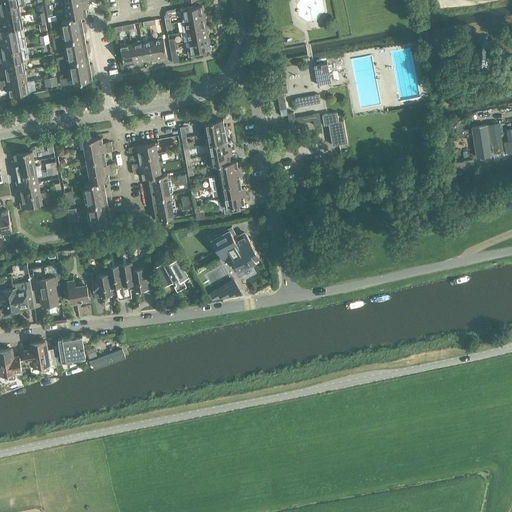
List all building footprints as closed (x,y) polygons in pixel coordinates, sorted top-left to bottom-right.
[(0,0),(0,6),(0,8),(19,5),(25,4),(24,0),(0,0)] [(88,7),(87,3),(66,7),(68,17),(68,18),(80,16),(87,15),(86,8),(88,7)] [(2,15),(0,15),(0,19),(21,16),(19,5),(0,8),(2,15)] [(168,17),(179,13),(177,6),(166,10),(168,17)] [(183,9),(185,20),(204,17),(202,6),(183,9)] [(37,13),(39,24),(46,23),(44,11),(44,12),(37,13)] [(0,23),(3,23),(4,30),(23,27),(21,16),(0,19),(0,23)] [(62,18),(66,39),(84,36),(83,30),(86,30),(84,21),(81,21),(80,16),(68,18),(68,17),(62,18)] [(204,17),(185,20),(181,21),(183,32),(187,31),(206,28),(204,17)] [(47,30),(46,23),(39,24),(40,32),(47,30)] [(23,27),(4,30),(0,30),(0,41),(25,36),(23,27)] [(208,38),(206,28),(187,31),(189,41),(208,38)] [(47,34),(39,35),(41,44),(49,42),(47,34)] [(158,39),(152,40),(156,60),(160,59),(160,58),(167,57),(163,35),(158,36),(158,39)] [(27,47),(25,36),(0,41),(0,45),(1,45),(2,52),(27,47)] [(90,51),(88,42),(85,42),(84,36),(66,39),(70,61),(88,58),(87,52),(90,51)] [(210,48),(208,38),(189,41),(190,46),(186,49),(188,56),(206,53),(206,49),(210,48)] [(135,63),(139,63),(139,62),(145,61),(142,42),(141,39),(137,40),(137,43),(131,44),(135,63)] [(152,60),(156,60),(152,40),(142,42),(145,61),(152,60)] [(130,64),(135,63),(131,44),(125,45),(125,43),(120,43),(124,65),(130,64)] [(22,60),(29,59),(27,47),(2,52),(4,59),(0,59),(0,63),(22,59),(22,60)] [(51,56),(43,57),(45,66),(53,65),(51,56)] [(89,64),(88,58),(70,61),(74,82),(92,79),(91,73),(94,72),(92,63),(89,64)] [(24,70),(22,60),(22,59),(0,63),(0,67),(5,66),(6,73),(24,70)] [(317,85),(332,82),(328,62),(313,65),(317,85)] [(282,71),(283,80),(301,77),(300,68),(282,71)] [(0,85),(26,80),(24,70),(6,73),(7,80),(0,81),(0,85)] [(56,75),(45,77),(46,86),(58,84),(56,75)] [(28,91),(26,80),(0,85),(0,86),(1,89),(9,87),(10,94),(28,91)] [(283,92),(287,91),(286,85),(278,87),(276,87),(279,110),(286,108),(283,92)] [(297,106),(321,102),(319,95),(296,99),(297,106)] [(315,125),(321,124),(319,113),(313,114),(295,117),(294,111),(287,113),(290,124),(296,123),(314,120),(315,125)] [(327,114),(322,114),(324,122),(324,124),(329,123),(339,121),(337,112),(327,114)] [(200,134),(206,133),(228,129),(227,125),(224,126),(223,119),(198,123),(200,134)] [(506,128),(501,129),(505,153),(511,151),(511,123),(511,119),(505,120),(506,128)] [(339,121),(329,123),(329,124),(330,130),(340,128),(339,121)] [(487,122),(471,125),(477,158),(492,155),(487,122)] [(340,128),(330,130),(332,145),(340,143),(343,143),(348,142),(345,127),(340,128)] [(228,133),(228,129),(206,133),(208,143),(227,140),(226,133),(228,133)] [(84,149),(82,149),(82,151),(112,146),(111,141),(103,143),(102,137),(83,140),(84,149)] [(208,143),(210,154),(231,150),(231,146),(228,147),(227,140),(208,143)] [(137,150),(138,156),(158,153),(156,142),(128,147),(129,152),(137,150)] [(85,153),(87,162),(106,158),(104,152),(113,151),(112,146),(82,151),(83,153),(85,153)] [(12,160),(13,164),(34,160),(32,149),(13,153),(15,160),(12,160)] [(231,150),(210,154),(205,155),(207,166),(212,165),(231,162),(231,161),(230,155),(232,154),(231,150)] [(160,164),(158,153),(138,156),(140,162),(132,164),(132,169),(160,164)] [(86,171),(86,173),(116,167),(115,162),(107,164),(106,158),(87,162),(88,170),(86,171)] [(473,159),(455,161),(456,170),(474,168),(473,159)] [(34,160),(13,164),(14,168),(16,168),(18,174),(41,170),(40,165),(35,166),(34,160)] [(237,160),(231,161),(231,162),(212,165),(213,170),(219,169),(220,174),(242,170),(241,166),(238,167),(237,160)] [(161,174),(160,164),(132,169),(133,173),(141,172),(143,178),(149,177),(162,175),(161,174)] [(117,172),(116,167),(86,173),(87,175),(89,174),(90,182),(90,183),(104,181),(110,180),(108,173),(117,172)] [(19,181),(16,181),(17,185),(38,181),(37,175),(42,175),(41,170),(18,174),(19,181)] [(214,175),(216,186),(241,182),(239,175),(243,174),(242,170),(220,174),(214,175)] [(175,216),(167,172),(161,174),(162,175),(149,177),(150,183),(147,183),(149,193),(151,192),(153,204),(151,204),(153,214),(155,213),(156,219),(175,216)] [(38,181),(17,185),(18,189),(20,189),(21,195),(40,192),(38,181)] [(107,186),(105,186),(104,181),(90,183),(90,182),(85,183),(93,226),(111,223),(110,217),(113,217),(111,207),(109,208),(106,196),(109,196),(107,186)] [(242,188),(241,182),(216,186),(217,197),(246,192),(245,188),(242,188)] [(23,202),(20,203),(21,206),(42,202),(41,197),(48,196),(47,191),(40,192),(21,195),(23,202)] [(246,192),(217,197),(219,208),(224,207),(239,204),(245,203),(243,196),(246,196),(246,192)] [(381,200),(345,207),(349,230),(348,230),(350,242),(351,241),(353,251),(389,244),(381,200)] [(0,202),(0,201),(0,228),(1,236),(2,237),(3,237),(3,234),(12,232),(8,209),(2,210),(0,202)] [(239,204),(224,207),(225,213),(240,210),(239,204)] [(238,272),(251,265),(250,262),(254,260),(259,257),(245,231),(236,236),(231,227),(211,238),(223,259),(229,256),(238,272)] [(180,280),(188,276),(177,256),(170,260),(168,257),(156,264),(167,284),(178,277),(180,280)] [(132,261),(119,263),(125,298),(131,297),(129,283),(134,282),(135,282),(133,268),(132,261)] [(118,299),(125,298),(119,263),(106,265),(107,272),(109,287),(111,286),(116,286),(118,299)] [(145,266),(133,268),(135,282),(134,282),(135,288),(147,287),(147,282),(152,282),(150,267),(145,268),(145,266)] [(100,294),(112,292),(111,286),(109,287),(107,272),(95,274),(96,276),(92,277),(94,291),(99,290),(100,294)] [(42,306),(58,303),(55,285),(56,285),(55,277),(41,279),(42,286),(38,287),(39,297),(41,297),(42,306)] [(71,303),(89,300),(86,283),(75,285),(74,279),(67,280),(71,303)] [(14,287),(16,303),(20,302),(20,306),(28,305),(27,295),(33,294),(30,280),(13,283),(14,287)] [(4,312),(21,310),(20,306),(20,302),(16,303),(14,287),(0,289),(0,290),(0,292),(0,291),(0,302),(3,302),(4,312)] [(208,293),(212,300),(219,299),(214,290),(208,293)] [(60,350),(54,351),(56,363),(62,362),(66,361),(66,359),(85,356),(82,335),(70,337),(69,335),(62,336),(62,338),(58,337),(59,340),(60,350)] [(56,363),(54,351),(54,350),(47,351),(45,340),(30,343),(31,349),(24,350),(26,361),(33,360),(34,366),(41,365),(41,366),(42,370),(43,371),(48,370),(50,368),(49,366),(56,365),(56,363)] [(96,365),(124,354),(121,346),(93,357),(96,365)] [(86,350),(89,357),(96,354),(93,347),(86,350)] [(13,357),(11,348),(0,349),(0,372),(0,374),(7,373),(7,374),(8,378),(9,379),(15,378),(16,376),(15,374),(22,373),(19,356),(13,357)]
